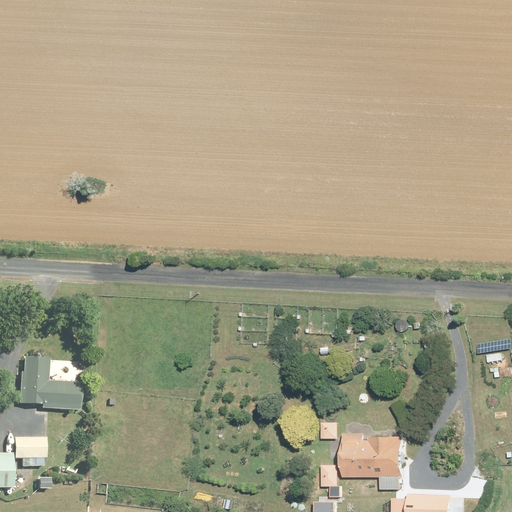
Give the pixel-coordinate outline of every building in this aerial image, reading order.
[(410,322),(400,321),(399,332),(410,333),(410,322)] [(511,350),(511,340),(479,345),(480,354),(511,350)] [(40,406),(40,410),(79,412),(80,386),(46,385),(47,380),(48,360),(20,359),(18,406),(36,406),(40,406)] [(373,435),(346,434),(345,477),(383,478),(383,490),(403,490),(404,438),(373,438),(373,435)] [(44,469),(45,441),(14,439),(14,460),(23,460),(23,468),(44,469)] [(0,489),(11,490),(11,456),(0,455),(0,489)] [(453,511),(454,496),(410,494),(409,511),(453,511)]
